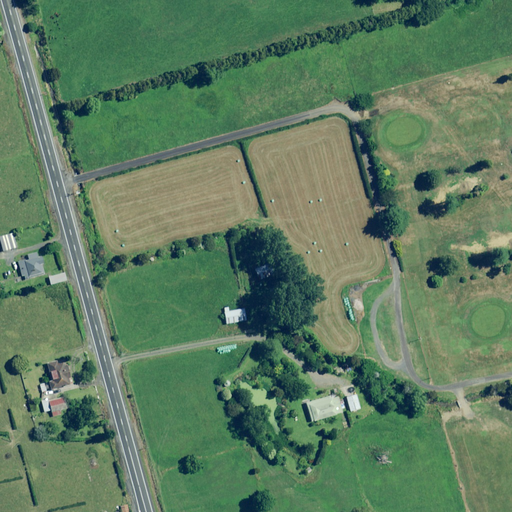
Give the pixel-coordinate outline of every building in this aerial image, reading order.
[(13,234),(0,237),(0,241),(3,252),(17,248),(13,234)] [(38,258),(36,253),(27,255),(29,260),(18,262),(22,277),(28,275),(28,277),(45,273),(41,257),(38,258)] [(257,276),(259,275),(261,279),(264,278),(262,274),(264,273),(268,281),(264,283),(265,286),(277,281),(269,263),(255,269),(257,276)] [(66,281),(64,273),(49,277),(51,285),(66,281)] [(244,309),(229,312),(228,307),(224,308),(225,312),(224,313),(226,324),(246,320),(244,309)] [(57,365),(56,362),(47,365),(52,381),(48,382),(51,390),(70,384),(68,378),(70,377),(65,362),(57,365)] [(360,409),(356,395),(346,398),(350,412),(360,409)] [(337,397),(331,399),(330,396),(306,403),(311,422),(342,412),(337,397)] [(66,409),(63,398),(48,402),(47,400),(41,402),(44,412),(51,411),(53,417),(61,415),(60,410),(66,409)]
